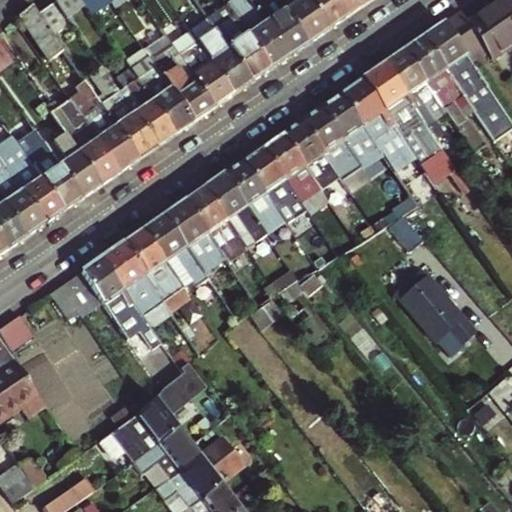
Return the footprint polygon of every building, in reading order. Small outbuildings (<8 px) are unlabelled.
[(53,0),(67,20),(85,8),(79,0),(53,0)] [(105,0),(79,0),(85,8),(91,17),(109,4),(105,0)] [(252,84),(271,71),(232,16),(229,12),(221,18),(208,0),(193,0),(215,31),(252,84)] [(290,58),(309,45),(275,0),(255,0),(251,3),(290,58)] [(330,31),(307,0),(275,0),(309,45),(330,31)] [(307,0),(330,31),(347,19),(334,0),(307,0)] [(365,7),(360,0),(334,0),(347,19),(365,7)] [(511,0),(499,0),(468,21),(461,12),(443,25),(469,62),(485,51),(491,60),(511,45),(511,0)] [(290,58),(251,3),(232,16),(271,71),(290,58)] [(53,7),(39,16),(55,39),(69,29),(53,7)] [(64,52),(55,39),(39,16),(34,8),(21,19),(50,62),(64,52)] [(215,110),(235,96),(197,43),(188,49),(170,23),(160,30),(170,44),(215,110)] [(443,25),(424,38),(475,113),(482,108),(503,138),(511,131),(511,124),(479,77),(469,62),(443,25)] [(197,43),(235,96),(252,84),(215,31),(207,36),(201,27),(191,34),(197,43)] [(475,113),(424,38),(404,52),(445,110),(474,153),(486,145),(468,118),(475,113)] [(0,72),(13,64),(0,44),(0,72)] [(215,110),(170,44),(148,59),(194,124),(215,110)] [(434,117),(445,110),(404,52),(385,65),(458,174),(459,175),(468,169),(434,117)] [(148,59),(130,71),(177,136),(194,124),(148,59)] [(385,65),(363,80),(404,139),(414,132),(447,181),(458,174),(385,65)] [(177,136),(130,71),(118,79),(126,90),(119,95),(157,150),(177,136)] [(139,162),(157,150),(119,95),(102,72),(91,80),(107,103),(102,107),(139,162)] [(363,80),(342,95),(381,152),(387,161),(403,183),(424,168),(404,139),(363,80)] [(139,162),(102,107),(88,88),(68,101),(120,175),(139,162)] [(336,99),(322,109),(361,165),(381,152),(342,95),(336,99)] [(68,101),(49,115),(62,134),(100,189),(120,175),(68,101)] [(361,165),(322,109),(303,122),(342,179),(351,172),(360,186),(370,178),(361,165)] [(283,136),(321,191),(329,186),(336,195),(348,187),(342,179),(303,122),(294,128),(283,136)] [(35,134),(19,146),(65,213),(82,201),(44,147),(35,134)] [(44,147),(82,201),(100,189),(62,134),(44,147)] [(303,204),(321,191),(283,136),(265,149),(303,204)] [(3,167),(46,226),(65,213),(19,146),(5,155),(10,162),(3,167)] [(245,163),(268,196),(277,189),(292,210),(282,217),(284,220),(286,222),(288,226),(308,212),(303,204),(265,149),(245,163)] [(0,202),(26,239),(46,226),(3,167),(0,161),(0,202)] [(224,177),(262,232),(270,227),(273,231),(286,222),(284,220),(282,217),(268,196),(245,163),(236,169),(224,177)] [(205,190),(246,251),(266,238),(262,232),(224,177),(205,190)] [(186,203),(228,263),(235,259),(244,271),(254,263),(246,251),(205,190),(186,203)] [(0,241),(8,252),(26,239),(0,202),(0,241)] [(240,280),(228,263),(186,203),(166,216),(207,275),(216,269),(229,288),(240,280)] [(419,207),(400,220),(409,230),(431,214),(424,203),(419,207)] [(207,275),(166,216),(144,232),(185,291),(207,275)] [(417,238),(409,230),(400,220),(386,229),(404,249),(417,238)] [(185,291),(144,232),(134,238),(124,245),(165,305),(185,291)] [(349,240),(334,250),(341,259),(350,253),(356,249),(349,240)] [(165,305),(124,245),(104,259),(144,319),(154,312),(171,338),(174,336),(178,342),(187,337),(165,305)] [(104,259),(82,274),(102,303),(128,340),(139,333),(173,382),(183,375),(181,372),(144,319),(104,259)] [(63,288),(80,312),(83,316),(102,303),(82,274),(63,288)] [(290,275),(271,288),(278,298),(298,286),(290,275)] [(416,279),(396,298),(403,305),(422,287),(416,279)] [(428,281),(422,287),(403,305),(448,356),(475,333),(428,281)] [(69,320),(80,312),(63,288),(52,295),(69,320)] [(22,346),(34,338),(19,318),(9,326),(22,346)] [(0,334),(12,353),(22,346),(9,326),(0,332),(0,334)] [(0,380),(0,424),(22,408),(31,422),(48,410),(0,343),(0,373),(3,378),(0,380)] [(511,385),(507,380),(493,392),(509,412),(511,409),(511,385)] [(146,407),(108,433),(131,464),(178,430),(156,400),(146,407)] [(167,457),(180,473),(200,458),(192,447),(178,430),(131,464),(141,477),(167,457)] [(247,468),(225,441),(200,458),(222,487),(247,468)] [(30,457),(20,464),(36,488),(48,477),(42,467),(39,469),(30,457)] [(200,458),(180,473),(155,491),(165,504),(177,495),(188,511),(222,487),(200,458)] [(20,464),(7,473),(24,497),(36,488),(20,464)] [(24,497),(7,473),(0,478),(0,489),(12,505),(14,504),(24,497)] [(42,509),(44,511),(66,511),(88,496),(78,484),(42,509)] [(187,511),(240,511),(232,500),(222,487),(188,511),(187,511)] [(502,511),(491,499),(480,507),(484,511),(502,511)]
